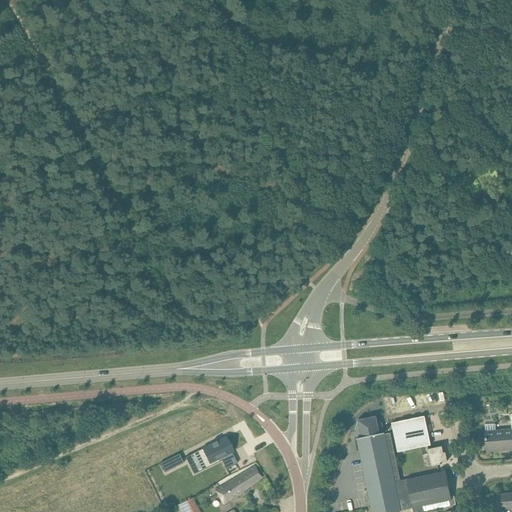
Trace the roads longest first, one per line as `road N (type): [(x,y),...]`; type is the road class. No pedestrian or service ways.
road 1 (unclassified): [(322,291),(384,201),(455,0)]
road 2 (track): [(281,444),(251,447),(230,416),(196,401),(0,481)]
road 3 (secondary): [(310,369),(511,351)]
road 4 (secondary): [(511,333),(313,348)]
road 5 (unclassified): [(511,311),(404,317),(322,291)]
road 6 (secondary): [(168,370),(0,384)]
road 7 (secondary): [(291,350),(168,370)]
road 8 (secondary): [(168,370),(291,370)]
